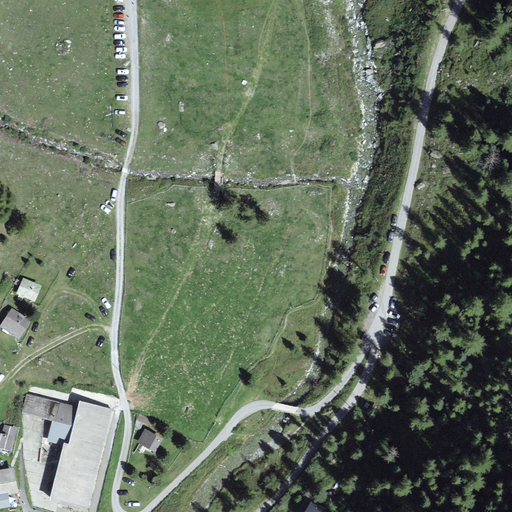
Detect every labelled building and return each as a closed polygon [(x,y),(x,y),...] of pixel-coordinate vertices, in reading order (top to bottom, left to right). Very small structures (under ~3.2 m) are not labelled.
[(39,288),(20,278),(9,299),(28,309),(39,288)] [(29,323),(9,309),(0,320),(0,329),(16,341),(29,323)] [(68,404),(22,393),(17,414),(63,426),(68,404)] [(46,504),(78,511),(85,511),(109,409),(71,400),(46,504)] [(0,423),(0,449),(7,453),(16,430),(0,423)] [(162,439),(142,427),(133,442),(154,453),(162,439)] [(8,469),(0,470),(0,511),(16,509),(8,469)] [(323,511),(307,502),(301,511),(323,511)]
